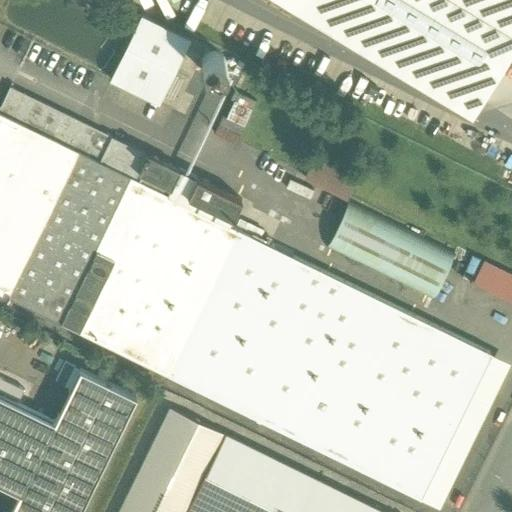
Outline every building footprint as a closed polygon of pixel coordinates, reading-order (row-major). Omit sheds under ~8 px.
[(511,51),(511,30),(462,0),(323,0),(484,97),(511,51)] [(190,38),(141,14),(109,79),(158,103),(190,38)] [(219,54),(216,53),(213,52),(211,53),(209,53),(207,54),(205,56),(202,59),(201,62),(201,64),(201,66),(201,68),(201,69),(203,72),(204,74),(207,76),(210,77),(213,78),(216,78),(219,77),(221,76),(222,74),(224,72),(226,69),(226,67),(226,65),(226,62),(225,61),(225,59),(223,57),(221,55),(219,54)] [(179,169),(10,87),(0,106),(0,112),(167,194),(179,169)] [(0,112),(0,291),(421,498),(465,407),(491,353),(221,221),(220,220),(167,194),(0,112)] [(306,177),(348,198),(358,178),(316,157),(306,177)] [(241,200),(196,178),(187,196),(224,214),(220,220),(221,221),(225,214),(232,218),(241,200)] [(455,253),(349,201),(326,248),(432,299),(455,253)] [(475,283),(511,299),(511,271),(485,259),(475,283)] [(9,511),(79,511),(137,396),(81,369),(55,421),(19,493),(9,511)] [(55,421),(0,394),(0,483),(19,493),(55,421)] [(169,406),(117,511),(187,511),(226,434),(226,433),(169,406)] [(465,407),(421,498),(439,507),(483,416),(465,407)] [(385,511),(226,433),(226,434),(187,511),(385,511)]
